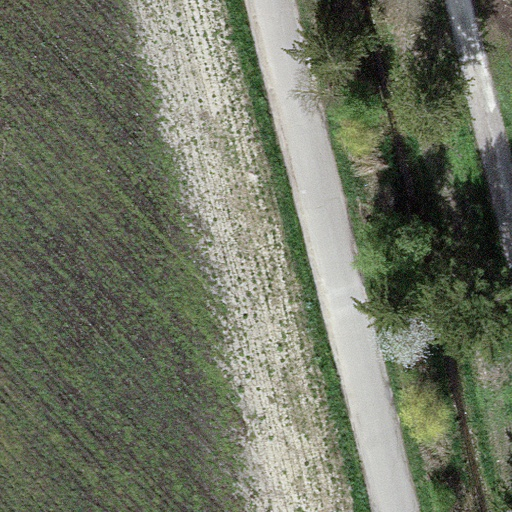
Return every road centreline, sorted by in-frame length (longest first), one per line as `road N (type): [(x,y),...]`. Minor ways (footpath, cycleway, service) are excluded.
road 1 (unclassified): [(271,0),(393,511)]
road 2 (track): [(471,0),(511,167)]
